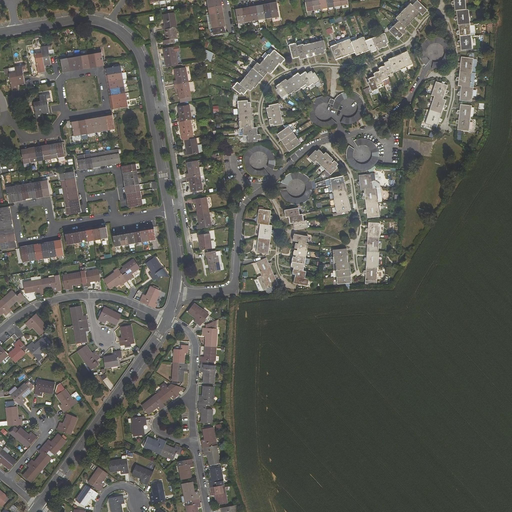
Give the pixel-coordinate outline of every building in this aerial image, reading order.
[(304,0),(307,12),(314,10),(311,0),(304,0)] [(311,0),(314,10),(320,9),(318,0),(311,0)] [(318,0),(320,9),(328,8),(326,0),(318,0)] [(326,0),(328,8),(335,7),(333,0),(326,0)] [(454,4),(454,11),(456,11),(466,10),(465,0),(453,0),(454,1),(451,1),(452,4),(454,4)] [(420,13),(422,15),(427,10),(417,1),(412,6),(420,13)] [(279,16),(276,2),(273,3),(273,5),(270,5),(272,17),(279,16)] [(267,6),(263,7),(265,18),(272,17),(270,5),(270,3),(266,4),(267,6)] [(415,18),(420,13),(412,6),(410,4),(406,8),(415,18)] [(258,20),(265,18),(263,7),(263,5),(259,5),(260,7),(256,8),(258,20)] [(209,8),(210,15),(221,13),(223,13),(222,9),(221,9),(220,6),(209,8)] [(253,8),(249,9),(251,21),(258,20),(256,8),(256,6),(252,6),(253,8)] [(244,22),(251,21),(249,9),(249,7),(245,8),(246,10),(242,10),(244,22)] [(239,9),(239,11),(236,11),(238,23),(244,22),(242,10),(242,8),(239,9)] [(401,13),(410,23),(415,18),(406,8),(401,13)] [(470,24),(469,9),(466,10),(456,11),(457,17),(455,17),(455,20),(457,20),(457,25),(458,25),(470,24)] [(162,26),(163,30),(164,30),(175,28),(177,27),(174,13),(163,15),(164,25),(162,26)] [(210,15),(211,22),(223,20),(224,20),(221,13),(210,15)] [(405,28),(410,23),(401,13),(396,18),(399,21),(405,28)] [(211,22),(213,29),(224,27),(225,26),(225,23),(224,23),(223,20),(211,22)] [(399,21),(394,26),(403,35),(406,31),(404,29),(405,28),(399,21)] [(465,38),(465,35),(471,35),(471,33),(470,25),(470,24),(458,25),(459,31),(457,31),(457,34),(459,34),(459,39),(465,38)] [(397,36),(399,38),(403,35),(394,26),(389,31),(396,38),(397,36)] [(213,29),(214,35),(225,33),(226,33),(224,27),(213,29)] [(166,40),(163,41),(164,44),(175,43),(174,39),(176,38),(175,28),(164,30),(166,40)] [(384,33),(378,36),(382,47),(387,46),(386,43),(388,42),(385,35),(384,33)] [(460,44),(460,50),(466,49),(472,49),(471,35),(465,35),(465,38),(459,39),(460,41),(458,41),(457,44),(460,44)] [(377,47),(378,49),(382,47),(378,36),(372,38),(375,47),(377,47)] [(424,65),(426,66),(430,60),(428,59),(427,57),(426,55),(426,54),(426,52),(426,50),(427,48),(428,46),(429,45),(431,44),(433,43),(435,43),(437,43),(439,43),(441,44),(442,45),(443,47),(444,49),(445,51),(445,53),(444,55),(444,57),(443,58),(441,60),(439,61),(437,61),(435,62),(433,62),(432,68),(434,69),(436,69),(439,68),(441,68),(444,66),(446,65),(448,63),(449,61),(451,59),(451,56),(452,54),(452,51),(452,48),(451,46),(449,43),(448,41),(446,40),(444,38),(442,37),(440,36),(437,36),(435,36),(432,36),(430,37),(427,38),(425,39),(423,41),(421,43),(420,45),(419,48),(419,51),(419,53),(419,56),(420,58),(421,61),(423,63),(424,65)] [(369,50),(365,41),(364,37),(357,40),(362,53),(369,50)] [(372,52),(376,50),(375,47),(372,38),(365,41),(369,50),(371,49),(372,52)] [(348,55),(355,52),(351,42),(350,39),(343,42),(348,55)] [(357,40),(351,42),(355,52),(356,55),(362,53),(357,40)] [(326,49),(323,41),(317,42),(320,54),(325,53),(324,50),(326,50),(326,49)] [(314,52),(315,55),(320,54),(317,42),(310,44),(313,53),(314,52)] [(337,44),(342,57),(348,55),(343,42),(337,44)] [(293,58),(299,56),(296,46),(296,43),(289,45),(293,58)] [(307,58),(306,55),(303,46),(303,44),(296,46),(299,56),(300,59),(307,58)] [(309,57),(313,56),(313,53),(310,44),(303,46),(306,55),(308,54),(309,57)] [(337,44),(331,47),(336,60),(342,57),(337,44)] [(49,59),(48,57),(50,56),(49,50),(52,50),(51,45),(41,47),(42,53),(44,66),(51,65),(50,58),(49,59)] [(163,49),(166,67),(178,65),(174,47),(163,49)] [(274,50),(270,56),(279,63),(280,64),(284,59),(274,50)] [(101,51),(94,52),(97,66),(101,66),(101,65),(104,64),(101,51)] [(407,51),(401,54),(406,67),(413,64),(407,51)] [(94,52),(88,53),(90,67),(90,68),(94,67),(94,66),(97,66),(94,52)] [(42,53),(35,54),(38,73),(45,72),(44,66),(42,53)] [(88,53),(81,55),(83,68),(83,69),(87,68),(87,67),(90,67),(88,53)] [(394,57),(400,69),(406,67),(401,54),(394,57)] [(73,70),(76,69),(74,56),(74,55),(67,56),(67,57),(69,70),(69,71),(74,71),(73,70)] [(81,55),(74,56),(76,69),(76,70),(81,69),(80,68),(83,68),(81,55)] [(279,63),(270,56),(269,55),(264,60),(274,68),(279,63)] [(67,71),(69,70),(67,57),(60,58),(63,73),(67,72),(67,71)] [(389,61),(394,72),(400,69),(394,57),(388,60),(389,61)] [(458,66),(460,66),(459,71),(472,73),(474,59),(474,58),(466,57),(461,57),(460,63),(459,63),(458,66)] [(260,65),(268,72),(270,74),(274,68),(264,60),(260,65)] [(387,75),(394,72),(389,61),(384,63),(385,65),(383,66),(387,75)] [(268,72),(260,65),(258,63),(257,64),(254,68),(253,69),(263,77),(268,72)] [(24,78),(23,78),(23,76),(24,76),(23,70),(26,69),(25,65),(15,66),(15,67),(18,85),(25,84),(24,78)] [(120,66),(109,68),(106,68),(104,69),(105,73),(106,73),(106,75),(121,73),(120,66)] [(380,71),(378,72),(382,81),(388,78),(387,75),(383,66),(379,68),(380,71)] [(9,73),(12,92),(19,91),(18,85),(15,67),(10,68),(10,73),(9,73)] [(176,80),(174,81),(174,85),(188,82),(186,68),(174,70),(176,80)] [(263,77),(253,69),(249,74),(259,82),(263,77)] [(314,84),(320,80),(317,77),(315,73),(313,74),(311,71),(307,74),(313,83),(314,84)] [(458,86),(461,86),(470,87),(472,73),(459,71),(459,77),(457,77),(456,80),(458,81),(458,86)] [(300,76),(306,84),(308,87),(313,83),(307,74),(305,72),(300,76)] [(377,86),(383,83),(382,81),(378,72),(374,74),(375,76),(373,77),(377,86)] [(107,79),(107,82),(122,79),(121,73),(106,75),(105,76),(106,80),(107,79)] [(300,88),(306,84),(300,76),(298,73),(292,77),(300,88)] [(254,88),(259,82),(249,74),(244,79),(253,87),(254,88)] [(292,77),(287,81),(294,91),(295,92),(300,88),(292,77)] [(370,82),(368,83),(369,86),(372,91),(378,89),(377,86),(373,77),(369,79),(370,82)] [(124,86),(122,79),(107,82),(106,82),(107,86),(108,86),(109,89),(124,86)] [(250,91),(253,87),(244,79),(239,84),(247,90),(248,89),(250,91)] [(288,95),(294,91),(287,81),(286,80),(280,83),(287,94),(288,95)] [(436,81),(431,95),(434,96),(443,99),(445,94),(446,94),(447,93),(448,92),(446,91),(447,85),(436,81)] [(178,88),(180,103),(192,101),(188,82),(174,85),(175,89),(178,88)] [(239,84),(237,83),(233,88),(237,91),(240,94),(242,92),(243,94),(247,90),(239,84)] [(287,94),(280,83),(276,86),(278,89),(276,90),(281,98),(287,94)] [(109,93),(110,96),(125,93),(124,86),(109,89),(108,89),(108,94),(109,93)] [(472,102),(473,87),(470,87),(461,86),(460,92),(458,92),(457,95),(460,95),(459,100),(461,100),(472,102)] [(335,98),(333,100),(335,101),(333,105),(332,107),(337,109),(340,103),(341,101),(343,100),(345,99),(347,98),(349,98),(351,98),(352,99),(354,100),(356,102),(357,103),(357,105),(358,107),(358,109),(357,111),(356,113),(355,115),(353,116),(352,117),(350,117),(348,117),(346,117),(344,116),(341,123),(343,124),(346,124),(349,124),(351,124),(354,123),(356,122),(358,121),(360,119),(362,117),(363,114),(364,112),(364,109),(364,107),(364,104),(363,102),(362,99),(360,97),(358,95),(356,94),(354,93),(351,92),(349,91),(346,92),(343,92),(341,93),(339,94),(337,96),(335,98)] [(111,100),(111,103),(126,100),(125,93),(110,96),(109,96),(110,100),(111,100)] [(50,94),(39,96),(40,101),(42,114),(49,113),(48,106),(48,105),(47,99),(51,98),(50,94)] [(327,103),(328,103),(330,99),(331,97),(328,96),(326,96),(323,96),(321,96),(318,97),(316,98),(314,100),(312,102),(310,104),(309,106),(308,109),(308,111),(308,114),(308,116),(309,119),(310,121),(312,123),(314,125),(316,127),(319,128),(321,128),(324,129),(326,129),(329,128),(331,127),(334,126),(336,124),(337,123),(332,119),(330,120),(328,121),(326,122),(324,122),(322,122),(321,121),(319,120),(317,119),(316,117),(315,115),(315,113),(315,111),(315,109),(316,107),(317,106),(319,104),(321,103),(323,103),(325,102),(327,103)] [(446,100),(443,99),(434,96),(429,110),(442,114),(443,108),(445,109),(445,107),(446,108),(446,106),(444,106),(446,100)] [(111,103),(110,103),(111,107),(112,107),(112,109),(113,109),(127,107),(126,100),(111,103)] [(33,102),(36,121),(44,120),(42,114),(40,101),(33,102)] [(280,110),(278,104),(269,106),(269,107),(267,108),(268,113),(280,110)] [(459,114),(459,118),(464,119),(465,116),(471,117),(472,106),(460,104),(459,111),(457,110),(457,113),(459,114)] [(177,118),(178,122),(179,122),(190,120),(192,120),(189,105),(177,107),(179,118),(177,118)] [(271,117),(272,119),(281,117),(280,110),(268,113),(269,118),(271,117)] [(429,110),(425,123),(437,127),(439,122),(440,123),(441,121),(442,120),(440,119),(442,114),(429,110)] [(108,114),(106,115),(108,130),(115,128),(112,114),(112,113),(108,113),(108,114)] [(101,115),(99,116),(101,131),(108,130),(106,115),(105,114),(101,115)] [(95,117),(92,117),(94,132),(101,131),(99,116),(99,115),(94,116),(95,117)] [(87,133),(94,132),(92,117),(92,116),(87,117),(88,118),(85,118),(87,133)] [(458,124),(457,130),(469,131),(471,117),(465,116),(464,119),(459,118),(458,120),(456,120),(456,123),(458,124)] [(283,124),(281,117),(272,119),(269,120),(270,125),(273,124),(273,126),(283,124)] [(81,119),(78,119),(81,135),(87,133),(85,118),(81,118),(81,119)] [(74,136),(81,135),(78,119),(74,119),(74,120),(71,120),(74,136)] [(179,122),(182,140),(185,140),(193,139),(190,120),(179,122)] [(291,124),(283,125),(285,129),(288,127),(292,132),(295,130),(291,124)] [(284,129),(278,134),(281,140),(292,132),(288,127),(285,129),(284,129)] [(292,132),(281,140),(285,145),(296,138),(292,132)] [(199,153),(196,138),(193,139),(185,140),(186,151),(184,151),(185,155),(199,153)] [(285,145),(289,151),(300,143),(296,138),(285,145)] [(372,168),(374,166),(375,165),(376,163),(377,161),(378,159),(379,156),(379,153),(379,151),(378,148),(377,146),(375,144),(373,142),(371,140),(369,139),(366,138),(364,138),(361,138),(358,138),(356,139),(354,141),(357,146),(359,145),(361,145),(363,145),(365,145),(367,145),(368,146),(370,148),(371,149),(372,151),(372,153),(372,155),(372,157),(371,159),(370,161),(368,162),(366,163),(365,164),(363,164),(361,164),(359,163),(357,162),(355,160),(354,159),(353,157),(353,155),(353,153),(354,151),(354,149),(349,146),(348,147),(347,150),(346,152),(346,155),(346,157),(347,160),(348,162),(350,165),(351,166),(354,168),(356,169),(358,170),(361,171),(364,171),(366,170),(369,169),(372,168)] [(56,145),(58,158),(59,158),(65,157),(62,144),(62,142),(59,143),(59,144),(56,145)] [(52,145),(49,146),(51,159),(58,158),(56,145),(55,144),(52,144),(52,145)] [(44,161),(51,159),(49,146),(49,145),(45,145),(46,146),(42,147),(44,161)] [(265,177),(267,175),(268,175),(264,169),(262,170),(260,170),(258,170),(256,170),(254,169),(253,168),(251,166),(250,165),(250,163),(250,161),(250,159),(250,157),(251,155),(253,153),(254,153),(255,152),(257,151),(259,151),(261,152),(263,152),(265,153),(266,155),(268,156),(268,158),(269,160),(269,162),(268,164),(267,166),(273,170),(274,168),(274,167),(275,165),(275,162),(275,160),(275,157),(274,154),(273,152),(271,150),(269,148),(267,147),(265,146),(262,145),(260,145),(257,145),(254,145),(254,146),(251,147),(249,148),(248,149),(246,151),(244,153),(243,156),(243,158),(243,161),(243,164),(243,166),(244,169),(246,171),(248,173),(250,175),(252,176),(254,177),(257,177),(260,178),(262,177),(265,177)] [(37,162),(44,161),(42,147),(42,146),(38,147),(38,148),(35,148),(37,162)] [(31,163),(37,162),(35,148),(35,147),(31,148),(32,149),(28,150),(30,163),(31,163)] [(24,164),(30,163),(28,150),(28,148),(25,149),(25,150),(21,151),(24,164)] [(118,149),(112,150),(114,163),(114,164),(118,164),(117,163),(121,162),(118,149)] [(314,163),(316,160),(323,153),(319,149),(317,152),(316,150),(309,158),(314,163)] [(112,150),(105,151),(107,164),(111,164),(114,163),(112,150)] [(105,151),(98,152),(100,166),(100,167),(104,166),(103,165),(107,164),(105,151)] [(98,152),(91,153),(93,167),(93,168),(97,167),(97,166),(100,166),(98,152)] [(316,160),(321,165),(329,156),(326,152),(324,154),(323,153),(316,160)] [(91,153),(84,155),(86,168),(87,169),(90,169),(90,167),(93,167),(91,153)] [(83,169),(86,168),(84,155),(77,156),(80,169),(80,170),(83,170),(83,169)] [(329,156),(321,165),(325,169),(326,170),(332,163),(331,162),(333,159),(329,156)] [(186,163),(188,173),(186,174),(186,178),(200,175),(198,161),(186,163)] [(338,164),(335,161),(332,163),(326,170),(331,175),(338,167),(336,166),(338,164)] [(123,169),(123,173),(137,171),(136,164),(123,166),(121,166),(122,170),(123,169)] [(124,176),(124,180),(138,177),(137,171),(123,173),(122,173),(123,176),(124,176)] [(60,174),(61,181),(74,178),(75,178),(75,175),(74,175),(73,172),(60,174)] [(287,191),(287,189),(280,189),(280,192),(281,194),(282,196),(284,198),(285,201),(288,202),(290,203),(292,204),(295,205),(297,205),(300,204),(302,204),(305,202),(307,201),(309,199),(311,196),(311,195),(312,192),(313,190),(313,187),(312,184),(312,182),(310,179),(309,177),(307,175),(305,174),(302,173),(300,172),(297,172),(295,172),(292,172),(290,173),(287,174),(285,176),(283,178),(282,180),(281,182),(287,185),(288,183),(289,182),(291,180),(293,179),(294,179),(297,179),(298,179),(301,180),(302,181),(304,182),(305,184),(306,186),(306,187),(306,189),(305,191),(305,193),(303,195),(302,196),(300,197),(298,198),(296,198),(294,197),(292,197),(291,196),(289,194),(288,193),(287,191)] [(364,189),(380,187),(380,185),(374,181),(372,181),(371,174),(359,176),(359,182),(358,182),(357,182),(357,183),(357,184),(357,185),(358,185),(360,185),(360,190),(364,189)] [(191,192),(203,190),(200,175),(186,178),(187,182),(190,181),(191,192)] [(345,183),(343,176),(330,179),(331,186),(345,183)] [(125,183),(126,187),(139,184),(138,177),(124,180),(123,180),(124,183),(125,183)] [(61,181),(62,188),(76,185),(77,185),(76,182),(75,182),(74,178),(61,181)] [(48,181),(41,182),(43,196),(43,197),(47,197),(47,195),(50,194),(48,181)] [(41,182),(34,183),(37,197),(37,198),(40,197),(40,196),(43,196),(41,182)] [(34,183),(27,185),(29,198),(29,199),(33,198),(37,197),(34,183)] [(345,183),(331,186),(332,192),(346,189),(345,183)] [(141,192),(139,184),(126,187),(125,187),(125,190),(126,190),(127,194),(141,192)] [(20,186),(23,199),(23,201),(26,200),(26,199),(29,198),(27,185),(20,186)] [(62,188),(63,195),(77,192),(78,192),(77,188),(76,189),(76,185),(62,188)] [(13,187),(16,200),(16,202),(19,201),(19,200),(23,199),(20,186),(13,187)] [(12,201),(16,200),(13,187),(7,188),(9,202),(9,203),(13,203),(12,201)] [(380,187),(364,189),(364,195),(363,196),(362,196),(362,198),(362,199),(363,199),(365,199),(365,204),(377,202),(378,202),(382,202),(380,187)] [(332,192),(334,199),(348,196),(346,189),(332,192)] [(63,195),(65,202),(78,199),(79,199),(78,196),(77,196),(77,192),(63,195)] [(127,197),(128,201),(142,198),(141,192),(127,194),(126,194),(126,197),(127,197)] [(334,199),(335,206),(349,203),(348,196),(334,199)] [(197,214),(209,212),(206,197),(193,200),(193,204),(196,203),(197,214)] [(129,204),(129,207),(143,205),(142,198),(128,201),(127,201),(127,204),(129,204)] [(65,202),(66,208),(79,206),(80,206),(80,202),(79,203),(78,199),(65,202)] [(380,216),(378,202),(377,202),(365,204),(366,210),(365,210),(364,210),(364,212),(364,213),(365,213),(366,213),(367,218),(380,216)] [(335,206),(336,212),(340,212),(350,209),(349,203),(335,206)] [(80,213),(82,212),(81,209),(80,209),(79,206),(66,208),(67,215),(80,213)] [(0,208),(0,215),(10,213),(11,213),(10,210),(9,210),(8,207),(0,208)] [(285,210),(286,217),(289,217),(300,215),(298,208),(285,210)] [(259,209),(257,223),(260,224),(269,225),(270,219),(272,220),(272,216),(270,216),(271,211),(259,209)] [(197,225),(198,229),(211,227),(209,212),(197,214),(199,225),(197,225)] [(0,215),(0,222),(11,220),(12,220),(11,217),(10,217),(10,213),(0,215)] [(290,224),(293,223),(304,221),(303,214),(300,215),(289,217),(290,224)] [(0,222),(0,229),(12,227),(13,227),(12,223),(12,224),(11,220),(0,222)] [(308,227),(307,221),(304,221),(293,223),(294,230),(308,227)] [(373,237),(379,237),(380,237),(381,223),(368,222),(368,229),(366,228),(366,229),(365,230),(365,231),(366,232),(368,232),(367,240),(373,240),(373,237)] [(260,224),(258,238),(270,239),(271,233),(273,234),(274,231),(272,230),(272,225),(269,225),(260,224)] [(103,226),(99,227),(100,227),(101,239),(108,238),(108,237),(106,225),(103,225),(103,226)] [(93,228),(93,229),(95,240),(101,239),(100,227),(99,227),(99,226),(96,226),(96,227),(93,228)] [(147,228),(147,229),(149,241),(156,240),(154,228),(154,226),(150,227),(150,228),(147,228)] [(0,229),(0,236),(13,234),(15,234),(14,230),(13,231),(12,227),(0,229)] [(89,228),(86,230),(88,241),(95,240),(93,229),(93,228),(93,227),(89,228)] [(142,242),(149,241),(147,229),(147,228),(147,227),(144,228),(144,229),(140,230),(140,231),(142,242)] [(82,229),(79,230),(79,231),(81,242),(81,243),(88,241),(86,230),(85,228),(82,229)] [(72,232),(74,243),(74,244),(81,243),(81,242),(79,231),(79,230),(78,229),(75,230),(75,231),(72,231),(72,232)] [(133,231),(133,232),(135,243),(142,242),(140,231),(140,230),(140,229),(137,229),(137,230),(133,231)] [(130,231),(126,232),(126,233),(128,244),(135,243),(133,232),(133,231),(133,230),(130,230),(130,231)] [(65,233),(67,245),(74,244),(74,243),(72,232),(72,231),(68,231),(68,232),(65,233)] [(126,231),(120,234),(122,246),(128,244),(126,233),(126,232),(126,231)] [(115,247),(122,246),(120,234),(120,232),(116,233),(116,234),(113,234),(113,235),(115,247)] [(210,241),(210,233),(198,235),(199,239),(201,250),(211,249),(210,241)] [(0,236),(0,238),(1,243),(14,241),(16,241),(15,237),(14,238),(13,234),(0,236)] [(292,240),(298,242),(307,243),(308,236),(294,234),(292,240)] [(373,240),(367,240),(367,242),(366,242),(365,242),(364,244),(365,245),(367,245),(367,251),(378,252),(379,237),(373,237),(373,240)] [(270,239),(258,238),(256,252),(264,253),(268,254),(269,248),(271,248),(272,245),(270,244),(270,239)] [(57,256),(64,255),(61,239),(58,240),(58,242),(55,243),(57,256)] [(1,243),(2,250),(16,248),(17,247),(16,244),(15,244),(14,241),(1,243)] [(51,257),(57,256),(55,243),(55,241),(51,242),(51,243),(48,243),(51,257)] [(43,259),(51,257),(48,243),(48,242),(44,243),(45,244),(41,245),(43,259)] [(307,250),(308,243),(307,243),(298,242),(298,244),(295,243),(294,248),(297,248),(307,250)] [(36,260),(43,259),(41,245),(41,244),(37,245),(34,246),(36,260)] [(30,261),(36,260),(34,246),(34,245),(31,246),(27,247),(30,261)] [(23,262),(30,261),(27,247),(27,246),(24,246),(24,248),(20,249),(23,262)] [(293,255),(296,255),(306,257),(307,250),(297,248),(297,250),(294,250),(293,255)] [(333,250),(333,257),(347,255),(347,249),(339,249),(333,250)] [(220,270),(218,255),(216,256),(216,252),(216,251),(205,253),(206,257),(207,257),(210,272),(220,270)] [(378,266),(379,252),(378,252),(367,251),(366,257),(365,257),(364,258),(364,260),(364,261),(366,261),(366,269),(371,269),(371,266),(377,266),(378,266)] [(292,262),(304,264),(308,265),(309,259),(305,258),(306,257),(296,255),(295,257),(293,256),(292,262)] [(333,257),(334,264),(335,263),(348,262),(347,255),(333,257)] [(154,257),(146,263),(152,272),(149,274),(153,281),(160,276),(170,278),(163,268),(162,269),(154,257)] [(266,270),(271,268),(270,266),(272,266),(271,264),(272,264),(271,262),(269,263),(266,257),(255,262),(261,275),(267,273),(266,270)] [(120,272),(127,282),(134,277),(131,274),(140,268),(134,259),(123,267),(124,269),(120,272)] [(294,267),(293,269),(303,271),(304,264),(292,262),(291,267),(294,267)] [(335,263),(336,270),(350,269),(349,262),(348,262),(335,263)] [(371,269),(366,269),(366,271),(364,271),(363,273),(363,274),(364,274),(365,274),(365,280),(377,281),(377,266),(371,266),(371,269)] [(266,270),(267,273),(261,275),(261,276),(266,289),(265,289),(267,294),(274,291),(272,286),(274,286),(278,284),(275,278),(277,278),(276,274),(274,275),(271,268),(266,270)] [(306,271),(303,271),(293,269),(292,274),(295,275),(295,276),(305,278),(306,271)] [(333,270),(333,277),(337,277),(351,276),(350,269),(336,270),(333,270)] [(86,279),(82,279),(82,283),(83,287),(91,286),(90,282),(101,280),(99,270),(85,272),(86,279)] [(120,272),(116,274),(115,272),(104,280),(110,289),(118,283),(121,286),(127,282),(120,272)] [(82,283),(82,279),(81,273),(67,275),(67,277),(63,278),(65,290),(73,289),(73,285),(82,283)] [(42,280),(42,281),(43,290),(53,288),(54,292),(62,291),(60,275),(55,276),(55,278),(42,280)] [(308,286),(309,279),(305,278),(295,276),(294,283),(302,285),(308,286)] [(351,283),(351,276),(337,277),(337,284),(346,283),(351,283)] [(36,295),(44,294),(43,290),(42,281),(37,282),(37,281),(23,283),(25,293),(35,291),(36,295)] [(143,294),(140,301),(153,307),(160,291),(151,286),(147,296),(143,294)] [(13,291),(2,300),(9,307),(17,301),(20,304),(26,298),(20,293),(17,296),(13,291)] [(6,316),(12,310),(9,307),(2,300),(0,302),(0,315),(3,313),(6,316)] [(194,304),(188,312),(196,318),(193,321),(200,326),(208,316),(204,313),(205,312),(194,304)] [(75,321),(76,325),(88,323),(86,316),(82,316),(81,306),(71,308),(73,322),(75,321)] [(105,324),(107,320),(117,325),(120,318),(121,316),(108,309),(106,315),(102,313),(98,320),(105,324)] [(33,327),(40,335),(48,328),(38,318),(37,319),(34,315),(25,324),(30,330),(33,327)] [(75,330),(77,344),(87,342),(85,332),(89,331),(88,323),(76,325),(76,330),(75,330)] [(120,342),(120,346),(132,344),(132,339),(133,339),(131,325),(121,327),(123,337),(119,338),(120,342)] [(202,336),(206,336),(206,346),(216,347),(216,333),(215,333),(215,328),(203,327),(202,336)] [(35,345),(33,342),(26,347),(39,361),(43,357),(40,353),(49,345),(43,338),(35,345)] [(16,348),(8,355),(15,362),(25,353),(21,348),(24,345),(19,339),(13,345),(16,348)] [(174,363),(175,363),(183,363),(184,353),(188,353),(189,345),(181,344),(181,349),(174,349),(174,363)] [(92,354),(86,345),(78,351),(91,370),(99,365),(96,361),(100,358),(95,352),(92,354)] [(201,356),(201,364),(208,365),(209,360),(215,361),(216,347),(206,346),(205,356),(201,356)] [(118,351),(113,352),(114,356),(104,358),(105,367),(119,365),(118,359),(122,358),(121,350),(118,351)] [(187,371),(188,363),(183,363),(175,363),(175,367),(173,367),(173,381),(182,382),(183,371),(187,371)] [(213,383),(214,369),(208,369),(208,365),(201,364),(200,372),(204,372),(204,383),(213,383)] [(43,391),(53,393),(55,384),(41,381),(41,382),(37,382),(36,386),(34,394),(42,395),(43,391)] [(156,395),(157,396),(162,402),(170,396),(173,399),(180,394),(178,393),(184,388),(171,383),(167,386),(164,382),(159,386),(162,390),(156,395)] [(59,406),(64,413),(78,403),(74,399),(72,400),(65,389),(64,390),(59,383),(56,389),(59,394),(57,395),(63,404),(59,406)] [(12,397),(21,406),(27,401),(24,398),(32,391),(25,384),(15,393),(16,394),(12,397)] [(198,404),(206,405),(211,405),(211,400),(213,400),(213,387),(203,386),(203,396),(199,396),(198,404)] [(159,410),(165,406),(162,402),(157,396),(154,399),(153,398),(142,406),(148,414),(156,407),(159,410)] [(202,412),(201,423),(211,423),(212,409),(206,409),(206,405),(198,404),(198,412),(202,412)] [(7,408),(8,422),(10,422),(10,426),(22,425),(22,417),(18,417),(16,407),(7,408)] [(60,422),(57,429),(69,434),(71,430),(72,430),(77,418),(68,414),(64,424),(60,422)] [(138,417),(133,417),(134,422),(132,422),(134,436),(144,435),(142,425),(147,424),(146,416),(138,417)] [(201,440),(202,448),(215,445),(214,441),(215,441),(213,427),(203,429),(205,439),(201,440)] [(28,435),(20,428),(18,430),(15,428),(11,433),(25,445),(26,444),(29,446),(37,437),(31,432),(28,435)] [(49,439),(44,445),(50,451),(53,454),(56,450),(58,451),(66,441),(59,434),(52,442),(49,439)] [(161,452),(165,445),(166,441),(159,438),(157,441),(148,437),(144,447),(156,452),(157,450),(161,452)] [(42,454),(35,462),(41,467),(43,468),(52,458),(47,454),(50,451),(44,445),(39,451),(42,454)] [(174,449),(165,445),(161,452),(161,454),(173,459),(176,453),(180,455),(183,448),(176,445),(174,449)] [(208,455),(210,465),(220,463),(217,450),(215,450),(215,445),(202,448),(204,456),(208,455)] [(1,451),(0,452),(0,464),(2,462),(10,469),(16,462),(6,453),(6,452),(3,449),(1,451)] [(38,471),(41,467),(35,462),(32,459),(27,465),(30,468),(23,476),(31,482),(40,472),(38,471)] [(191,478),(189,467),(193,467),(192,459),(178,461),(182,479),(191,478)] [(110,471),(120,470),(121,474),(129,473),(127,461),(122,461),(122,460),(109,461),(110,471)] [(141,478),(139,482),(147,485),(152,474),(148,472),(148,470),(136,465),(132,474),(141,478)] [(208,480),(210,487),(222,485),(221,481),(223,481),(220,467),(210,469),(212,479),(208,480)] [(104,484),(101,482),(107,473),(99,468),(91,479),(92,480),(90,484),(100,491),(104,484)] [(163,501),(162,496),(164,496),(162,482),(152,484),(154,494),(150,495),(151,503),(163,501)] [(182,483),(186,502),(187,501),(192,500),(199,499),(198,491),(194,492),(192,482),(182,483)] [(223,490),(222,485),(210,487),(211,495),(215,495),(217,505),(227,503),(224,490),(223,490)] [(90,497),(94,500),(98,493),(88,486),(85,490),(84,489),(76,500),(84,506),(90,497)] [(0,504),(3,506),(9,499),(0,490),(0,504)] [(111,497),(112,502),(110,502),(111,511),(121,511),(120,504),(125,503),(123,495),(111,497)] [(187,511),(197,511),(197,507),(201,507),(199,499),(192,500),(193,504),(187,506),(187,511)]
